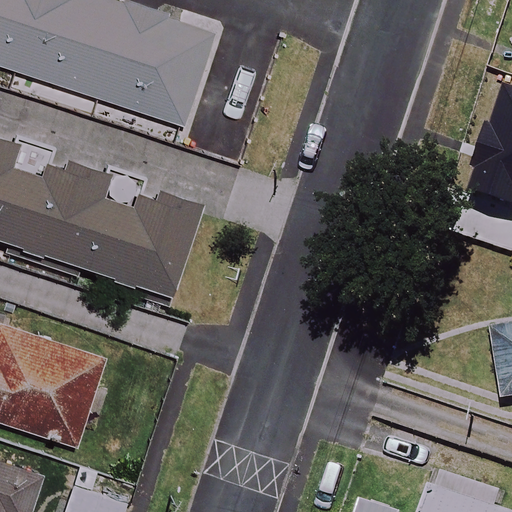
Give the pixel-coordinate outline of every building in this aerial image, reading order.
[(0,0),(0,66),(186,127),(216,34),(124,4),(125,0),(0,0)] [(200,204),(106,173),(0,138),(0,238),(171,295),(199,209),(200,204)] [(511,194),(498,233),(511,237),(511,194)] [(0,420),(78,448),(108,360),(0,323),(0,420)] [(511,396),(511,324),(494,327),(504,398),(511,396)] [(28,511),(41,475),(0,460),(0,511),(28,511)] [(94,474),(79,469),(63,511),(123,511),(127,501),(89,488),(94,474)] [(505,511),(431,487),(422,511),(505,511)]
